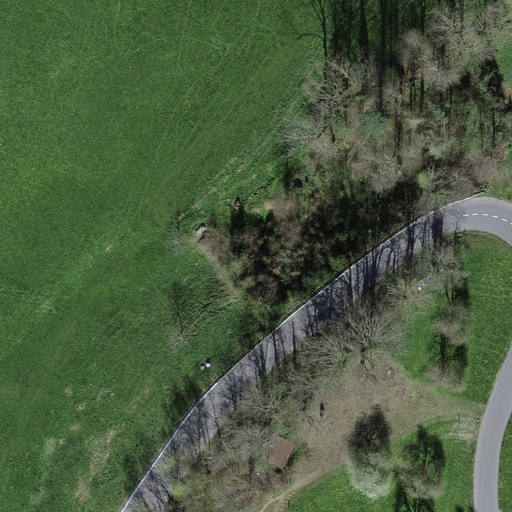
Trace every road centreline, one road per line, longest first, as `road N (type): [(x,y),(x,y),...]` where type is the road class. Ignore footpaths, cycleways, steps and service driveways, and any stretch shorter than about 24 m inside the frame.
road 1 (unclassified): [(145,511),(221,402),(292,329),(436,221),(465,211),(511,220)]
road 2 (unclassified): [(511,373),(490,440),(486,511)]
